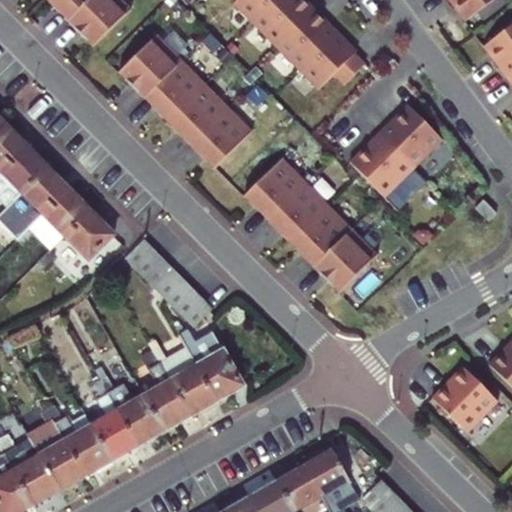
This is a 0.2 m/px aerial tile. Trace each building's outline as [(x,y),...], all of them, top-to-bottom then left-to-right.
[(59,0),(79,19),(98,0),(59,0)] [(98,0),(79,19),(105,45),(141,9),(131,0),(98,0)] [(245,0),(263,18),(282,0),(245,0)] [(316,0),(282,0),(263,18),(288,43),(324,7),(316,0)] [(501,0),(439,0),(452,17),(455,15),(467,29),(503,2),(501,0)] [(288,43),(313,68),(348,31),(324,7),(288,43)] [(511,26),(483,48),(492,61),(489,64),(505,86),(511,80),(511,26)] [(367,50),(348,31),(313,68),(331,86),(345,71),(356,82),(377,61),(366,51),(367,50)] [(167,35),(131,70),(155,95),(192,60),(167,35)] [(192,60),(155,95),(179,119),(214,83),(192,60)] [(214,83),(179,119),(202,142),(238,106),(214,83)] [(412,117),(423,106),(419,101),(408,113),(412,117)] [(238,106),(202,142),(227,166),(263,130),(238,106)] [(408,113),(390,130),(426,165),(454,137),(423,106),(412,117),(408,113)] [(0,136),(14,123),(0,109),(0,136)] [(0,179),(35,145),(14,123),(0,136),(0,179)] [(426,165),(390,130),(373,147),(378,152),(367,163),(398,193),(426,165)] [(57,166),(35,145),(0,179),(0,192),(15,207),(57,166)] [(373,147),(362,158),(367,163),(378,152),(373,147)] [(255,193),(279,217),(316,181),(291,157),(255,193)] [(25,239),(77,188),(57,166),(15,207),(31,224),(21,234),(25,239)] [(279,217),(303,241),(339,204),(316,181),(279,217)] [(99,209),(77,188),(25,239),(30,244),(41,234),(57,250),(72,235),(99,209)] [(303,241),(327,263),(362,227),(339,204),(303,241)] [(474,213),(488,226),(496,218),(482,204),(474,213)] [(123,234),(99,209),(72,235),(96,260),(123,234)] [(327,263),(351,288),(387,252),(362,227),(327,263)] [(136,253),(145,262),(159,248),(149,239),(136,253)] [(145,262),(156,273),(170,259),(159,248),(145,262)] [(62,255),(57,250),(47,260),(52,266),(62,255)] [(156,273),(166,283),(180,269),(170,259),(156,273)] [(166,283),(176,292),(190,278),(180,269),(166,283)] [(176,292),(184,301),(199,287),(190,278),(176,292)] [(199,287),(184,301),(195,311),(209,297),(199,287)] [(204,321),(219,306),(209,297),(195,311),(204,321)] [(198,346),(228,399),(252,386),(221,332),(203,342),(195,329),(190,332),(198,346)] [(171,343),(165,346),(204,413),(228,399),(198,346),(179,356),(171,343)] [(204,413),(165,346),(155,352),(173,385),(157,394),(177,429),(204,413)] [(511,360),(511,361),(507,357),(496,368),(511,383),(511,360)] [(474,376),(469,371),(450,390),(455,395),(474,376)] [(120,390),(131,410),(150,444),(177,429),(157,394),(147,400),(136,380),(126,386),(119,372),(112,376),(120,390)] [(120,390),(112,376),(105,380),(113,394),(120,390)] [(505,406),(474,376),(455,395),(450,390),(439,402),(474,437),(505,406)] [(67,402),(60,406),(99,473),(125,458),(105,424),(97,411),(84,419),(81,413),(75,416),(67,402)] [(99,473),(60,406),(54,409),(61,422),(40,434),(71,489),(99,473)] [(131,410),(105,424),(125,458),(150,444),(131,410)] [(8,437),(46,503),(71,489),(40,434),(26,443),(19,431),(8,437)] [(14,476),(0,483),(0,486),(14,511),(30,511),(46,503),(8,437),(2,440),(10,454),(4,457),(14,476)] [(337,450),(312,464),(329,494),(339,511),(350,511),(346,503),(362,493),(337,450)] [(285,480),(302,509),(329,494),(312,464),(285,480)] [(285,480),(259,495),(268,511),(303,511),(302,509),(285,480)] [(378,508),(395,491),(386,481),(368,499),(378,508)] [(394,511),(405,501),(395,491),(378,508),(381,511),(394,511)] [(422,511),(452,511),(433,494),(419,508),(422,511)] [(268,511),(259,495),(232,511),(268,511)] [(413,511),(415,510),(405,501),(394,511),(413,511)]
